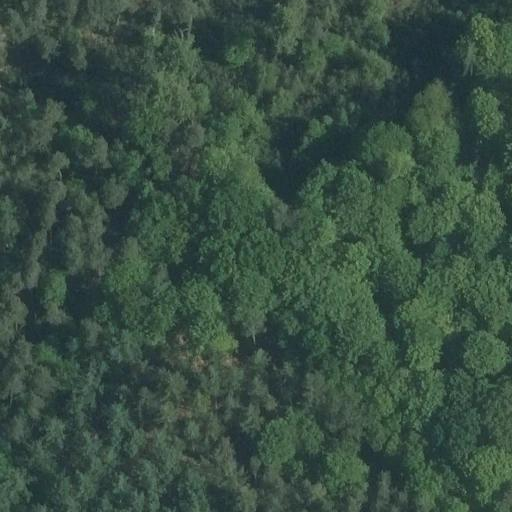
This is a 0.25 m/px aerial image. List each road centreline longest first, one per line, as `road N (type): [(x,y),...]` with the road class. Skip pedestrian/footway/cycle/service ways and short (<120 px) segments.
road 1 (track): [(0,88),(94,139),(262,306)]
road 2 (track): [(511,72),(262,306)]
road 3 (track): [(213,251),(0,509)]
road 4 (track): [(262,306),(449,511)]
